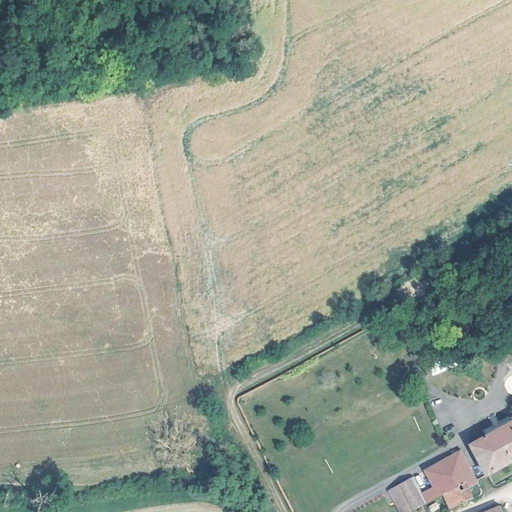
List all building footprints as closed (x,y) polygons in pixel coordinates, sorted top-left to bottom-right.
[(488,474),(511,460),(511,419),(468,443),(488,474)] [(441,458),(456,485),(458,489),(476,479),(459,448),(441,458)] [(456,485),(441,458),(412,475),(428,502),(443,494),(456,485)] [(409,511),(428,502),(412,475),(388,489),(400,511),(409,511)] [(483,489),(476,479),(458,489),(456,485),(443,494),(450,508),(481,494),(483,489)]
